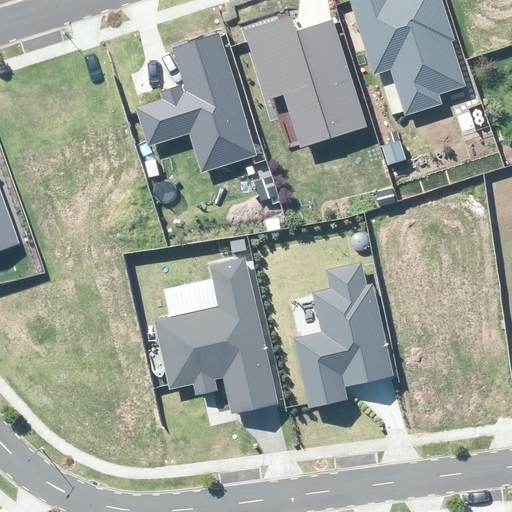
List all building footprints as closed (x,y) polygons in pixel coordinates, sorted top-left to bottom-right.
[(441,0),(352,0),(373,75),(392,70),(405,118),(445,107),(440,92),(464,86),(441,0)] [(282,93),(298,145),(370,123),(340,29),(303,41),(296,16),(242,33),(263,99),(282,93)] [(145,108),(154,141),(190,130),(200,165),(257,148),(222,30),(171,45),(187,96),(145,108)] [(0,247),(16,242),(0,196),(0,247)] [(310,408),(347,400),(345,388),(394,376),(373,284),(368,285),(363,262),(327,270),(332,288),(312,293),(321,331),(293,338),(310,408)] [(160,337),(173,400),(237,387),(244,422),(282,414),(252,271),(224,277),(233,322),(160,337)]
